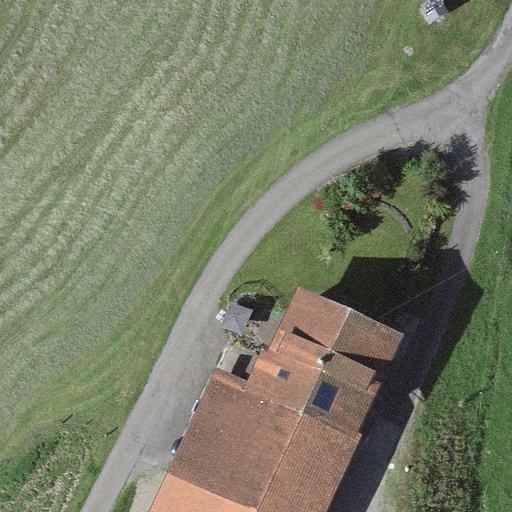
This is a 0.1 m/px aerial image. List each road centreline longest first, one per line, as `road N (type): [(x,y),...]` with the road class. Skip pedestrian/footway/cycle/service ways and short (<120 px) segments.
road 1 (unclassified): [(357,148),(212,274),(95,511)]
road 2 (track): [(511,56),(441,110),(357,148)]
